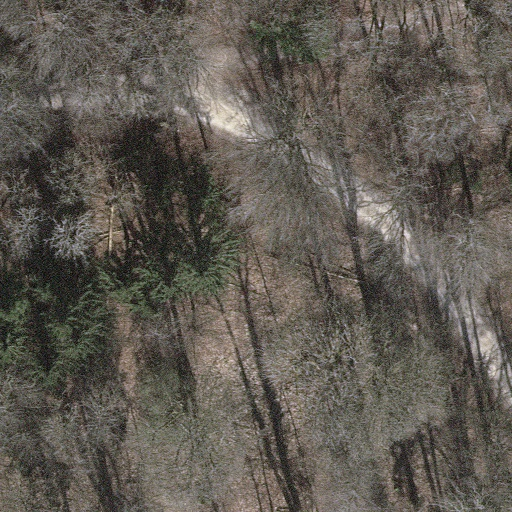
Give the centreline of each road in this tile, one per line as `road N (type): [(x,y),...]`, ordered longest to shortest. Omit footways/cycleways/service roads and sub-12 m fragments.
road 1 (track): [(511,380),(382,213),(293,150),(191,94),(72,92),(0,106)]
road 2 (track): [(191,94),(311,42),(469,0)]
